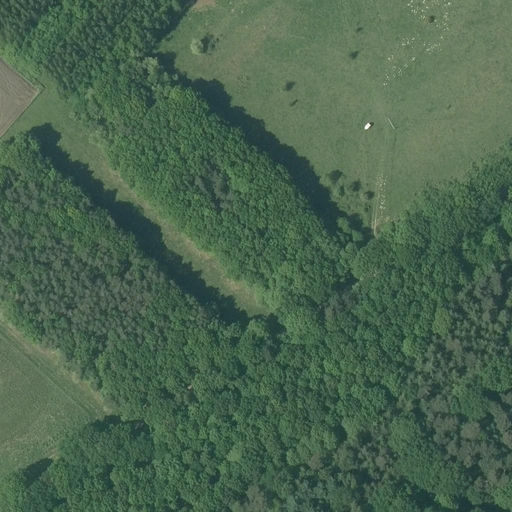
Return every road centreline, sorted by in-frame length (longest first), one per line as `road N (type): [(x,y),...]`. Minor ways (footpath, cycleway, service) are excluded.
road 1 (track): [(383,268),(4,511)]
road 2 (track): [(511,186),(383,268)]
